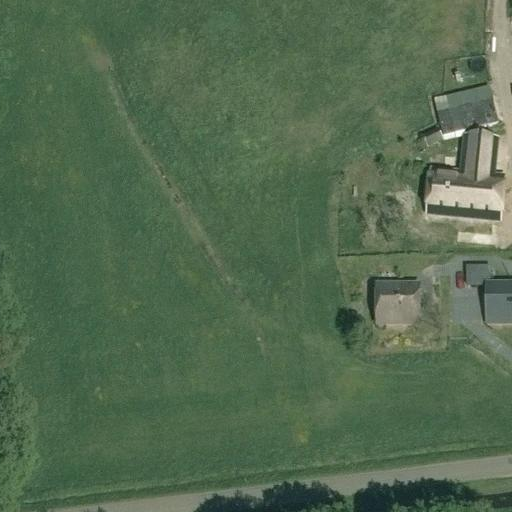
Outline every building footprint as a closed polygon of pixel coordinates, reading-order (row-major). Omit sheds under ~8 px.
[(428,150),(444,142),(439,130),(423,138),(428,150)] [(501,223),(509,153),(463,148),(460,175),(431,172),(426,215),(501,223)] [(488,326),(511,325),(511,239),(507,239),(508,275),(511,275),(511,287),(488,287),(488,326)] [(502,261),(473,263),(475,284),(503,282),(502,261)] [(377,327),(420,326),(420,287),(377,288),(377,327)]
